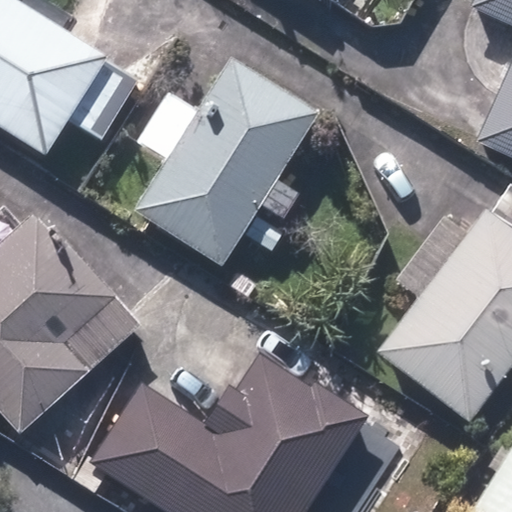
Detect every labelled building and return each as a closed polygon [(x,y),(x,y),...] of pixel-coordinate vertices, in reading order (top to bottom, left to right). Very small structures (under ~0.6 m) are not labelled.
[(0,0),(0,129),(38,153),(100,55),(11,0),(0,0)] [(309,0),(313,2),(313,0),(324,0),(368,27),(397,24),(412,0),(309,0)] [(511,0),(467,0),(465,5),(511,26),(511,56),(473,141),(511,157),(511,0)] [(130,212),(216,265),(311,114),(225,61),(130,212)] [(511,187),(509,185),(491,211),(511,226),(511,187)] [(0,418),(13,433),(132,329),(30,214),(17,225),(1,208),(0,209),(0,418)] [(375,354),(463,420),(511,356),(511,236),(482,214),(375,354)] [(136,386),(86,463),(162,511),(297,511),(356,422),(253,355),(230,390),(225,387),(199,427),(136,386)] [(511,511),(511,441),(468,511),(511,511)]
